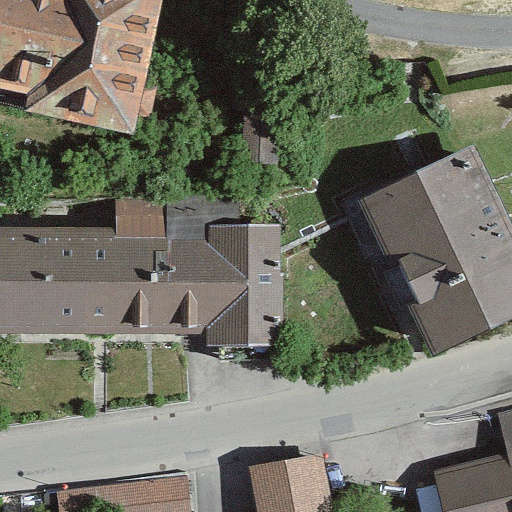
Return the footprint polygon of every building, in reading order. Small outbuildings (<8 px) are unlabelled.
[(0,0),(0,99),(30,106),(26,123),(73,134),(135,147),(167,0),(0,0)] [(511,214),(487,160),(354,210),(424,366),(511,325),(511,214)] [(279,228),(213,227),(213,250),(0,245),(0,342),(205,343),(204,363),(278,364),(279,228)] [(511,511),(511,412),(497,416),(506,458),(434,475),(443,511),(511,511)] [(325,511),(317,471),(258,483),(263,511),(325,511)] [(189,511),(185,477),(51,493),(53,511),(189,511)]
